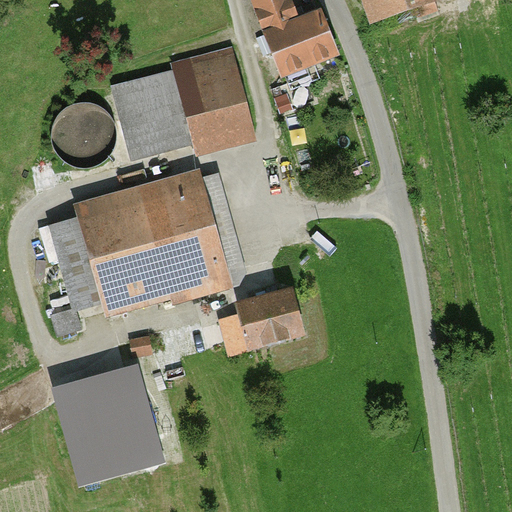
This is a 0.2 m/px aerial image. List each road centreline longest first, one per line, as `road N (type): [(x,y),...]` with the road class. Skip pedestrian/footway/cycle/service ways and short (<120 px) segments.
road 1 (residential): [(327,0),(353,42),(421,299),(451,511)]
road 2 (track): [(0,415),(140,324),(236,291),(274,227),(289,217),(397,201)]
road 3 (track): [(262,164),(225,161),(108,186),(58,199),(34,215),(23,260),(36,327),(61,376)]
road 4 (track): [(289,217),(269,197),(236,0)]
